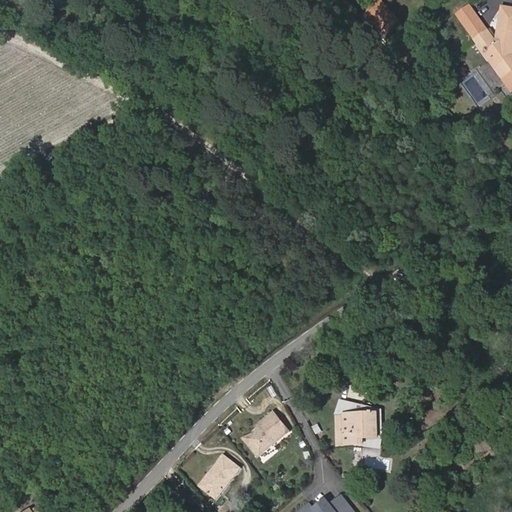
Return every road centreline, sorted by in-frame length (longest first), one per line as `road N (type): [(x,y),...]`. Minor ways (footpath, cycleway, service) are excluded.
road 1 (residential): [(119,511),(248,381),(511,174)]
road 2 (track): [(380,276),(177,113),(0,33)]
